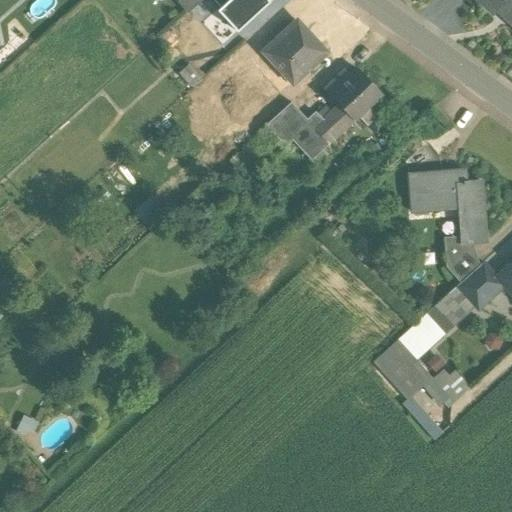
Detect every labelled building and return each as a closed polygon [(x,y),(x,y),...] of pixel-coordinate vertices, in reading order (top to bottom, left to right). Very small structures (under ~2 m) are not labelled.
[(177,0),(177,1),(188,13),(196,5),(202,0),(177,0)] [(202,0),(196,5),(208,18),(228,0),(202,0)] [(254,15),(240,0),(230,0),(249,20),(254,15)] [(240,0),(254,15),(270,0),(240,0)] [(511,0),(474,0),(491,15),(495,10),(511,25),(511,0)] [(296,22),(262,53),(277,70),(291,86),(292,87),(326,56),(296,22)] [(262,53),(251,64),(265,80),(277,70),(262,53)] [(291,86),(277,70),(265,80),(280,96),(291,86)] [(358,71),(339,88),(334,83),(326,91),(339,104),(354,121),(381,96),(358,71)] [(291,102),(265,126),(274,137),(301,112),(291,102)] [(339,104),(323,119),(318,114),(309,122),(301,112),(274,137),(285,148),(292,142),(310,162),(313,160),(310,158),(326,143),(328,146),(354,121),(339,104)] [(468,183),(464,183),(463,176),(441,177),(441,174),(409,177),(411,204),(428,203),(428,211),(459,210),(461,237),(461,245),(472,244),(485,244),(482,183),(468,184),(468,183)] [(478,267),(472,244),(461,245),(461,237),(443,238),(445,269),(458,285),(478,267)] [(499,281),(482,263),(478,267),(458,285),(455,288),(476,311),(509,280),(505,276),(499,281)] [(511,265),(503,274),(505,276),(509,280),(511,283),(511,265)] [(429,381),(395,344),(371,366),(405,403),(423,386),(429,381)] [(429,381),(423,386),(440,406),(445,402),(449,407),(468,391),(454,374),(448,379),(441,370),(429,381)]
